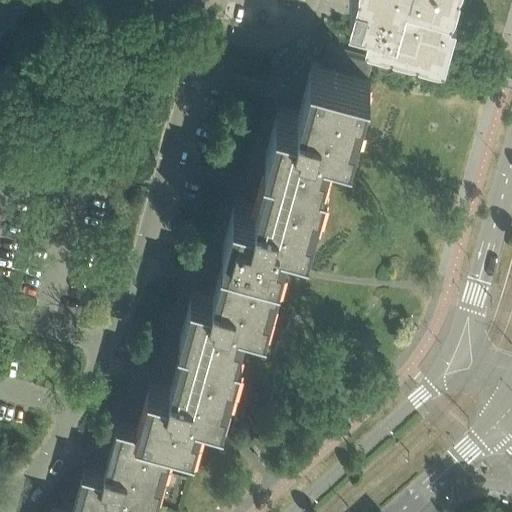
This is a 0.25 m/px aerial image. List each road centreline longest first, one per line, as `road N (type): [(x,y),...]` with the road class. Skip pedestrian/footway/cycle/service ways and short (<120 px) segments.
road 1 (residential): [(308,0),(278,37),(205,41),(109,345),(61,437),(3,511)]
road 2 (secondary): [(448,353),(419,396),(293,511)]
road 3 (secondary): [(511,150),(448,353)]
road 4 (secondary): [(402,511),(502,417)]
